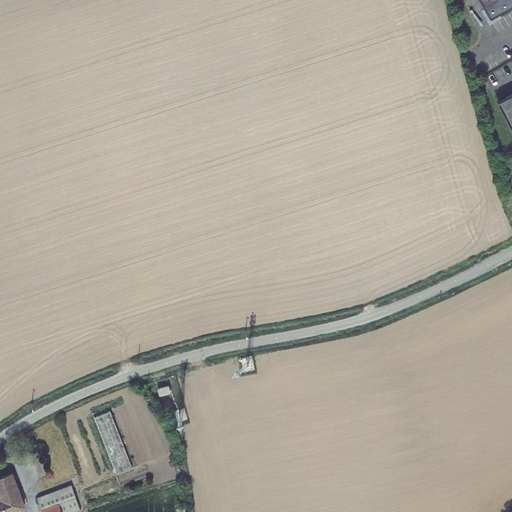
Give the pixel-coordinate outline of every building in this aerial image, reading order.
[(511,0),(478,0),(489,19),(511,5),(511,0)] [(511,93),(497,101),(511,131),(511,93)] [(97,415),(117,473),(134,467),(113,409),(97,415)] [(0,507),(24,499),(13,467),(0,470),(0,488),(2,494),(0,494),(0,507)] [(32,490),(38,501),(60,490),(66,500),(75,496),(63,473),(32,490)] [(60,490),(38,501),(43,511),(44,511),(66,500),(60,490)]
